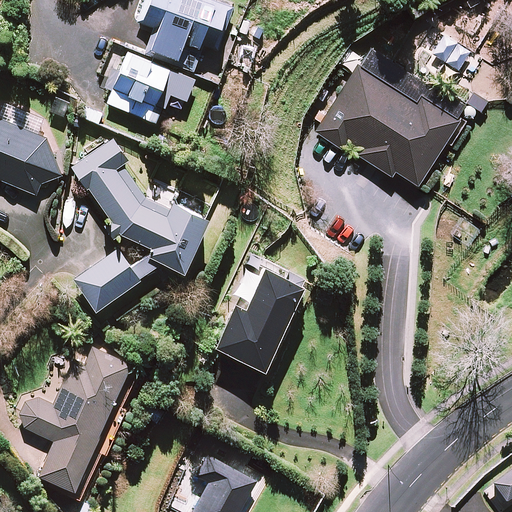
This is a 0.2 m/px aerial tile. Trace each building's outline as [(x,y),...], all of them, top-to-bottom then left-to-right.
[(221,0),(147,0),(140,22),(174,33),(172,40),(202,50),(204,44),(222,50),(224,43),(235,46),(239,33),(229,29),(237,5),(221,0)] [(416,21),(436,8),(431,0),(415,0),(406,6),(416,21)] [(446,61),(457,45),(444,36),(433,53),(446,61)] [(457,45),(446,61),(459,70),(470,53),(457,45)] [(174,68),(131,50),(110,103),(160,122),(168,101),(162,98),(174,68)] [(420,101),(362,65),(319,133),(346,150),(352,141),(364,148),(360,154),(396,176),(400,170),(422,184),(423,183),(464,118),(424,93),(420,101)] [(475,89),(467,102),(483,113),(492,100),(475,89)] [(0,189),(4,179),(40,194),(45,182),(66,174),(51,137),(0,116),(0,189)] [(91,188),(93,187),(116,218),(107,224),(118,238),(125,233),(155,246),(152,253),(189,269),(212,216),(177,201),(171,214),(146,203),(120,167),(133,157),(117,135),(75,166),(91,188)] [(78,278),(101,309),(145,278),(122,247),(78,278)] [(221,347),(269,369),(308,285),(270,267),(250,310),(240,305),(221,347)] [(40,478),(77,494),(135,362),(98,345),(89,363),(77,358),(57,403),(43,397),(29,401),(24,414),(29,428),(57,441),(40,478)] [(235,511),(253,480),(204,455),(192,477),(204,483),(188,511),(235,511)] [(511,511),(511,464),(487,483),(500,501),(511,492),(511,511)]
